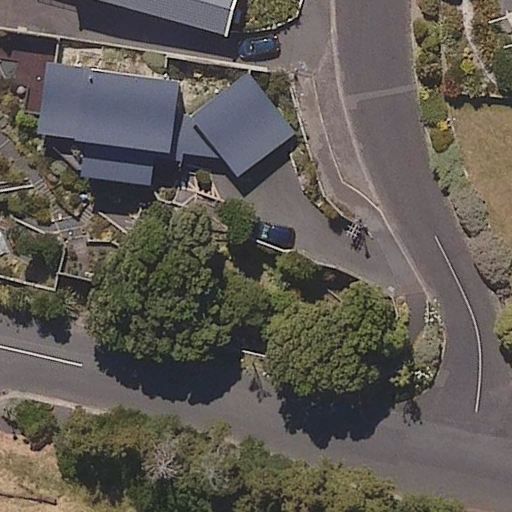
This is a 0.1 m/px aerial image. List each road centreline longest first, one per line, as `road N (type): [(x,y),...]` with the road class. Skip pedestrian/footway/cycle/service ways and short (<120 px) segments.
road 1 (residential): [(466,466),(482,345),(388,117),(374,0)]
road 2 (residential): [(0,346),(466,466)]
